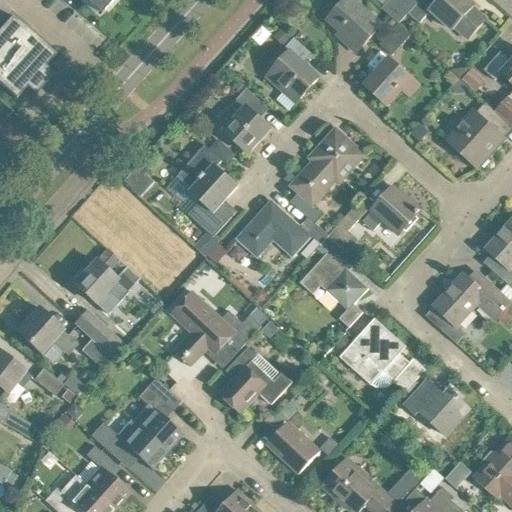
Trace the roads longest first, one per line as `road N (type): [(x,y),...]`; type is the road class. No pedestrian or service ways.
road 1 (tertiary): [(0,221),(199,0)]
road 2 (residential): [(471,217),(350,104),(323,104),(262,171)]
road 3 (residential): [(471,217),(410,283),(412,320),(511,410)]
road 4 (residential): [(95,159),(2,266)]
